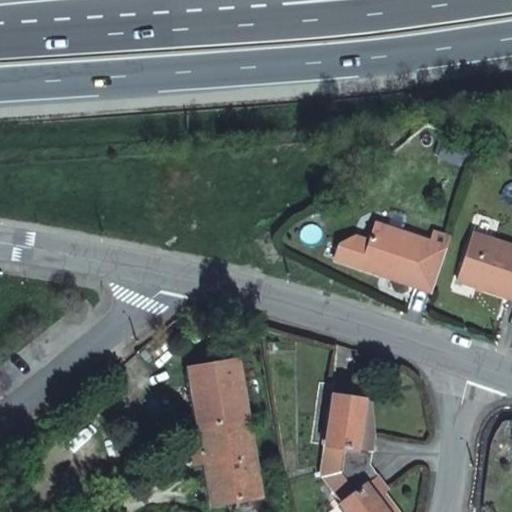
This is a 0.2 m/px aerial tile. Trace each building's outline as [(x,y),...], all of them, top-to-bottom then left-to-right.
[(388,279),(431,293),(449,238),(433,233),(429,242),(374,224),(360,269),(380,276),(381,272),(389,275),(388,279)] [(457,280),(511,297),(511,245),(472,233),(457,280)] [(198,426),(244,419),(233,360),(188,368),(198,426)] [(338,471),(366,465),(369,452),(355,449),(362,400),(332,396),(324,445),(341,447),(338,471)] [(258,491),(244,419),(198,426),(212,500),(258,491)] [(382,511),(363,486),(376,477),(366,465),(338,471),(317,476),(344,511),(382,511)]
